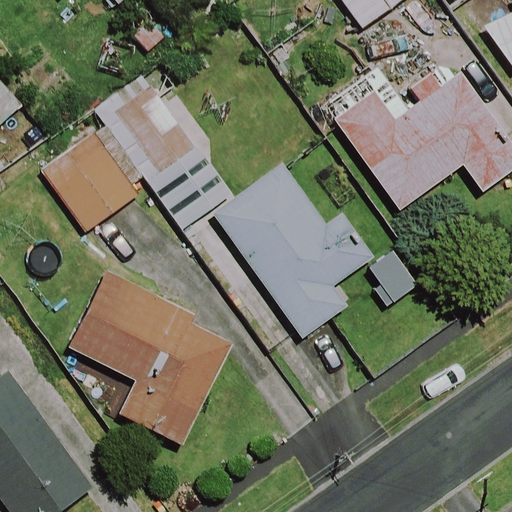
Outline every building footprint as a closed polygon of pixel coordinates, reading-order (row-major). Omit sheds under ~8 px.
[(401,0),(339,0),(361,29),(401,0)] [(511,13),(484,27),(511,64),(511,13)] [(179,46),(151,66),(168,90),(196,69),(179,46)] [(442,88),(432,74),(410,90),(420,103),(410,110),(380,67),(335,98),(345,112),(334,120),(398,211),(463,166),(482,193),(511,172),(511,144),(462,74),(442,88)] [(93,112),(182,230),(231,194),(142,76),(93,112)] [(0,82),(0,125),(22,106),(0,82)] [(139,196),(94,133),(40,170),(86,234),(139,196)] [(335,286),(375,259),(343,213),(325,226),(282,164),(212,212),(301,340),(349,307),(335,286)] [(196,316),(107,272),(69,348),(136,381),(119,415),(183,447),(234,344),(192,323),(196,316)] [(61,511),(93,490),(11,372),(0,379),(0,501),(7,511),(61,511)]
